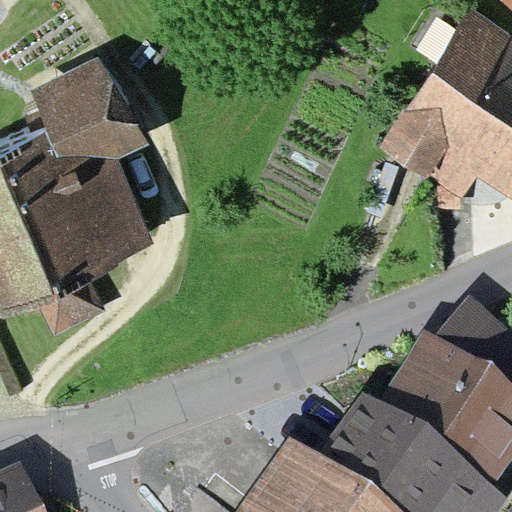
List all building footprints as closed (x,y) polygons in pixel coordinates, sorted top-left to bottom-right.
[(511,37),(483,20),(403,151),(470,192),(492,156),(511,168),(511,37)] [(69,120),(0,150),(0,278),(10,300),(46,285),(93,264),(154,237),(121,161),(153,147),(118,67),(58,93),(69,120)] [(112,308),(93,264),(46,285),(65,329),(112,308)] [(445,365),(511,412),(511,349),(475,323),(445,365)] [(373,415),(326,481),(368,511),(498,511),(511,493),(511,412),(445,365),(439,361),(391,428),(373,415)] [(303,465),(269,511),(368,511),(326,481),(303,465)] [(38,511),(31,493),(0,505),(0,511),(38,511)]
